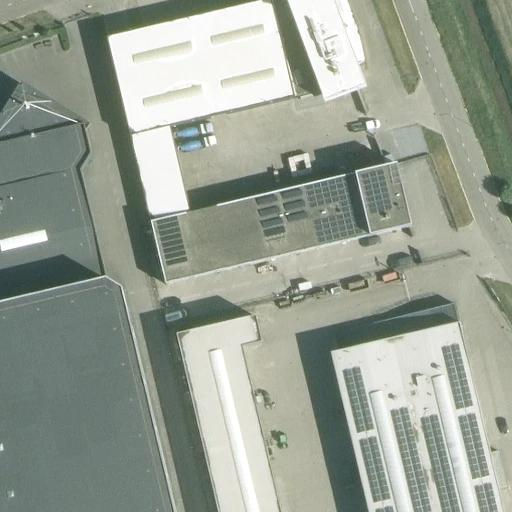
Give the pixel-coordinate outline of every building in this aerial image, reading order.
[(366,87),(359,67),(365,64),(366,70),(368,70),(364,52),(360,34),(354,16),(347,0),(271,0),(108,38),(131,137),(172,128),(322,92),(325,102),(366,87)] [(0,511),(176,511),(125,293),(108,282),(82,172),(92,156),(87,133),(91,126),(22,83),(0,119),(0,511)] [(192,213),(172,128),(131,137),(151,223),(152,223),(192,213)] [(398,165),(192,213),(152,223),(166,285),(413,227),(398,165)] [(257,317),(178,336),(219,511),(281,511),(243,348),(263,343),(257,317)] [(504,511),(461,324),(332,354),(368,511),(504,511)]
